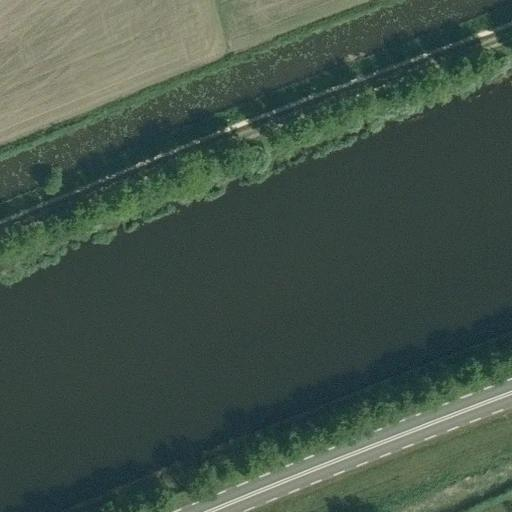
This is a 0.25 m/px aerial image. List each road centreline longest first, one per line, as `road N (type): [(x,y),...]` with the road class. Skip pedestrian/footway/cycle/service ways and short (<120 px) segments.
road 1 (track): [(0,240),(273,125),(511,37)]
road 2 (primary): [(214,511),(511,395)]
